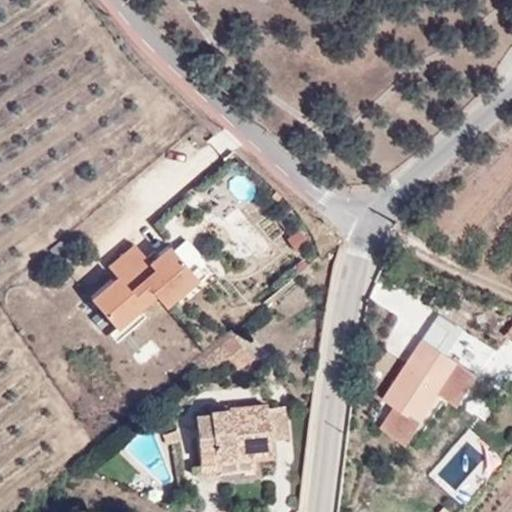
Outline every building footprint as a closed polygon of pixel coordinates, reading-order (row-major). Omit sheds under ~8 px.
[(189,296),(200,307),(225,280),(193,250),(175,269),(159,253),(135,278),(144,286),(125,306),(154,333),(189,296)] [(382,425),(408,441),(436,398),(458,412),(481,374),(460,361),(437,347),(442,339),(428,331),(423,338),(384,397),(395,405),(382,425)] [(238,346),(229,336),(204,358),(213,368),(238,346)] [(255,454),(273,452),(272,441),(268,408),(267,404),(210,411),(210,413),(203,414),(203,421),(209,420),(210,427),(196,429),(201,469),(219,468),(217,459),(255,454)] [(289,437),(284,405),(268,408),(272,441),(289,437)] [(209,420),(203,421),(203,414),(194,414),(196,429),(210,427),(209,420)] [(180,438),(177,430),(169,433),(172,441),(180,438)] [(172,441),(169,433),(164,434),(167,444),(172,441)] [(219,474),(257,468),(255,454),(217,459),(219,468),(219,474)]
